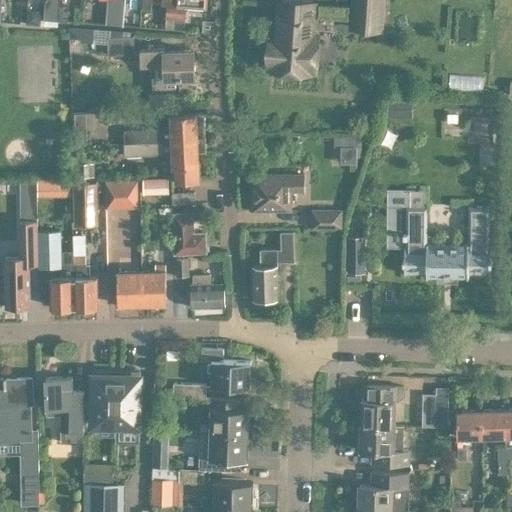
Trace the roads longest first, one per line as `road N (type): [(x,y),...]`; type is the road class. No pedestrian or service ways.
road 1 (residential): [(232,327),(227,0)]
road 2 (residential): [(0,332),(232,327)]
road 3 (residential): [(301,349),(511,355)]
road 4 (residential): [(298,511),(301,349)]
